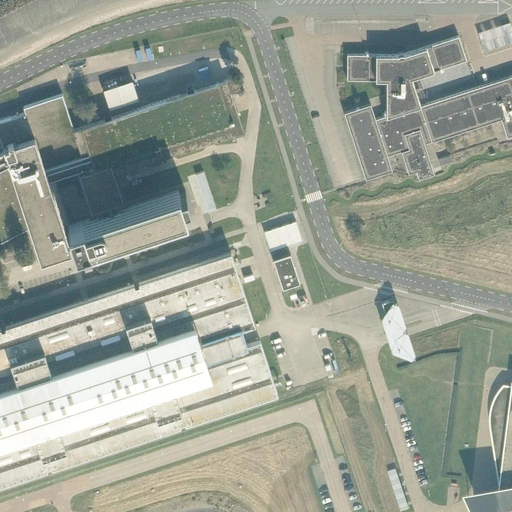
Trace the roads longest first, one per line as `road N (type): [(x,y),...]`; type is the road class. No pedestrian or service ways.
road 1 (unclassified): [(511,304),(339,256),(265,40),(245,13),(216,9),(141,24),(0,81)]
road 2 (unclassified): [(343,511),(308,412),(3,511)]
